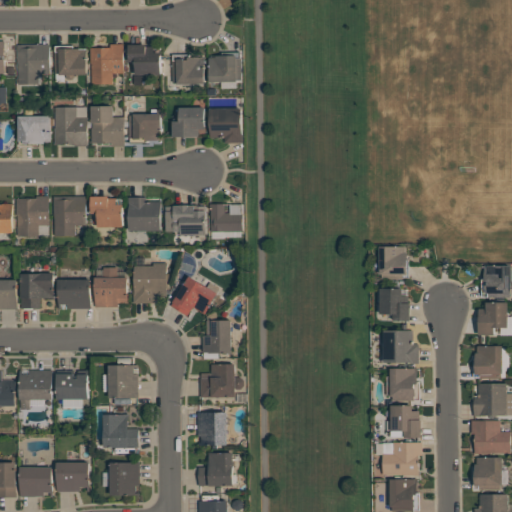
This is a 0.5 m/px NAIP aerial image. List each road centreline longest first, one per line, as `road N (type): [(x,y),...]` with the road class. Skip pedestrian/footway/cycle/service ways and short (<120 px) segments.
road 1 (residential): [(0,168),(205,168)]
road 2 (residential): [(0,22),(204,19)]
road 3 (residential): [(446,309),(451,511)]
road 4 (residential): [(161,341),(172,366),(170,511)]
road 5 (residential): [(0,339),(161,341)]
